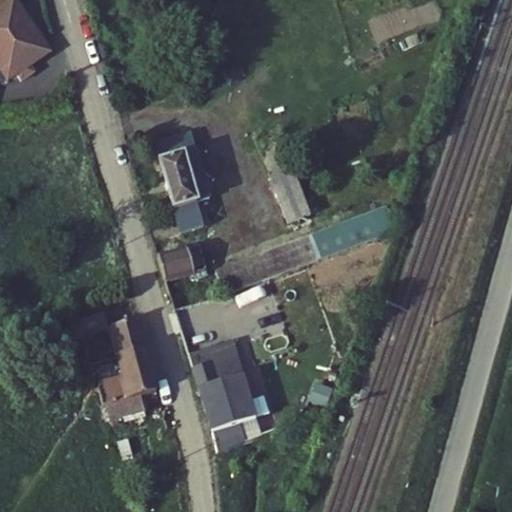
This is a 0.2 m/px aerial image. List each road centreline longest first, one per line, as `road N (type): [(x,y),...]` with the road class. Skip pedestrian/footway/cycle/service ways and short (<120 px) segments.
road 1 (residential): [(65,0),(173,367),(204,511)]
road 2 (residential): [(511,256),(439,511)]
